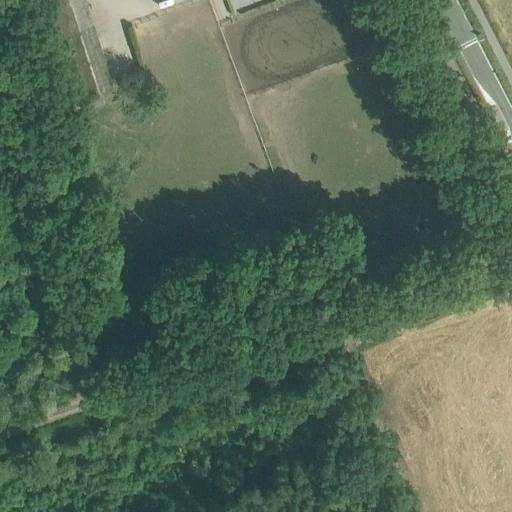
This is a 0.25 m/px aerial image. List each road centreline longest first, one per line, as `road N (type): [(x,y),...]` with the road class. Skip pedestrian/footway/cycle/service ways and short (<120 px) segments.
road 1 (track): [(302,331),(0,425)]
road 2 (track): [(511,265),(302,331)]
road 3 (tertiary): [(511,130),(441,0)]
